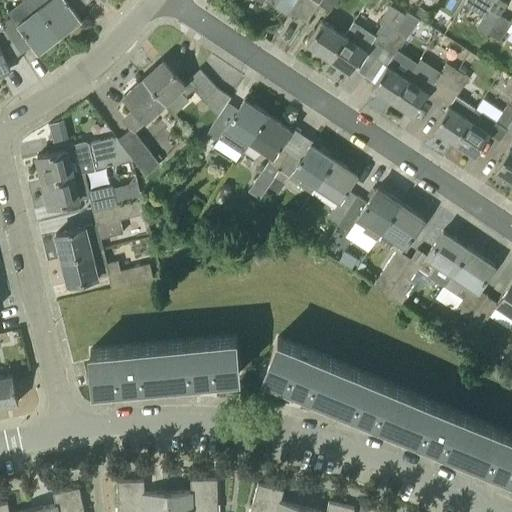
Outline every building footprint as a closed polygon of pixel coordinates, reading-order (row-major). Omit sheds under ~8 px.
[(59,33),(33,0),(20,0),(7,10),(13,17),(2,23),(21,53),(34,45),(38,49),(59,33)] [(88,2),(85,0),(33,0),(59,33),(80,17),(77,12),(88,2)] [(315,0),(297,0),(290,10),(307,22),(319,4),(320,3),(315,0)] [(321,0),(320,3),(319,4),(330,11),(336,0),(321,0)] [(464,0),(463,2),(484,15),(477,26),(488,33),(500,14),(507,3),(502,0),(464,0)] [(427,21),(432,13),(420,6),(415,13),(427,21)] [(354,20),(345,34),(330,57),(352,73),(366,52),(376,58),(396,28),(405,14),(398,9),(388,24),(383,21),(374,34),(354,20)] [(511,21),(500,14),(488,33),(500,40),(511,22),(511,21)] [(345,34),(323,20),(307,42),(330,57),(345,34)] [(0,71),(10,66),(8,61),(21,53),(2,23),(0,24),(0,71)] [(376,58),(386,65),(372,86),(393,100),(415,67),(418,62),(398,48),(407,36),(396,28),(376,58)] [(189,99),(179,88),(185,82),(164,59),(144,77),(165,101),(175,112),(189,99)] [(414,114),(429,91),(439,97),(458,69),(446,62),(440,71),(441,72),(435,81),(415,67),(393,100),(414,114)] [(461,64),(458,69),(464,74),(467,69),(461,64)] [(193,88),(218,116),(225,106),(229,100),(231,97),(218,88),(201,69),(191,77),(197,84),(193,88)] [(464,74),(458,69),(439,97),(449,104),(434,127),(454,141),(476,108),(457,94),(469,77),(464,74)] [(122,117),(132,128),(120,139),(122,141),(147,174),(161,163),(136,130),(146,120),(145,119),(165,101),(144,77),(124,95),(134,106),(122,117)] [(244,151),(244,150),(251,140),(268,114),(245,98),(235,113),(225,106),(218,116),(207,133),(217,141),(221,135),(244,151)] [(500,138),(507,129),(511,121),(511,105),(507,103),(495,120),(476,108),(454,141),(475,155),(491,132),(500,138)] [(274,155),(269,162),(263,170),(274,177),(292,151),(281,144),(291,129),(268,114),(251,140),(244,150),(255,158),(265,150),(274,155)] [(52,132),(67,128),(65,119),(50,123),(52,132)] [(183,137),(190,144),(197,138),(190,130),(183,137)] [(44,181),(72,174),(85,171),(84,170),(132,158),(115,135),(89,142),(85,139),(67,143),(65,148),(38,155),(44,181)] [(301,158),(292,151),(274,177),(284,184),(289,177),(312,192),(317,184),(334,158),(312,142),(301,158)] [(511,143),(510,146),(495,168),(511,179),(511,143)] [(339,199),(335,206),(328,216),(339,223),(357,195),(347,188),(357,173),(334,158),(317,184),(339,199)] [(85,171),(72,174),(44,181),(50,206),(78,199),(78,198),(89,196),(93,210),(117,204),(113,186),(112,183),(89,188),(85,171)] [(279,192),(284,184),(274,177),(269,186),(279,192)] [(133,201),(129,183),(113,186),(117,204),(133,201)] [(357,195),(339,223),(349,230),(355,220),(364,226),(362,229),(376,239),(382,229),(400,202),(378,186),(367,202),(357,195)] [(63,258),(91,251),(103,248),(101,237),(123,231),(120,217),(144,212),(141,199),(133,201),(117,204),(93,210),(96,222),(85,225),(85,226),(56,233),(63,258)] [(155,207),(153,199),(145,201),(147,209),(155,207)] [(382,229),(397,238),(406,244),(424,218),(400,202),(382,229)] [(388,293),(402,303),(417,281),(412,278),(419,268),(430,276),(439,264),(452,273),(469,248),(444,231),(427,255),(417,249),(411,259),(388,293)] [(103,248),(91,251),(63,258),(69,283),(97,276),(108,273),(112,287),(153,277),(149,262),(120,269),(118,259),(107,261),(103,248)] [(469,248),(452,273),(444,285),(456,293),(462,297),(455,308),(472,319),(487,296),(488,295),(478,289),(494,265),(469,248)] [(373,283),(388,293),(411,259),(401,252),(396,249),(373,283)] [(511,279),(497,302),(498,303),(498,304),(511,313),(511,279)] [(497,302),(487,296),(472,319),(458,340),(469,347),(490,315),(498,304),(498,303),(497,302)] [(236,336),(204,339),(207,377),(239,374),(236,336)] [(297,386),(312,351),(278,337),(263,372),(297,386)] [(204,339),(163,343),(167,380),(207,377),(204,339)] [(167,380),(163,343),(123,346),(126,384),(167,380)] [(94,386),(126,384),(123,346),(91,349),(94,386)] [(312,351),(297,386),(331,400),(345,365),(312,351)] [(345,365),(331,400),(364,414),(379,379),(345,365)] [(0,376),(0,405),(18,402),(13,374),(0,376)] [(379,379),(364,414),(398,428),(413,393),(379,379)] [(413,393),(398,428),(431,442),(446,407),(413,393)] [(446,407),(431,442),(465,456),(480,421),(446,407)] [(511,434),(480,421),(465,456),(499,470),(511,438),(511,434)] [(511,438),(499,470),(511,475),(511,438)] [(191,491),(191,511),(217,511),(217,478),(191,479),(191,491)] [(144,511),(144,492),(144,480),(117,480),(118,511),(144,511)] [(277,511),(281,501),(284,489),(258,483),(250,511),(277,511)] [(53,492),(56,504),(57,511),(84,511),(79,487),(53,492)] [(144,511),(167,511),(168,491),(144,492),(144,511)] [(167,511),(191,511),(191,491),(168,491),(167,511)] [(302,511),(303,507),(281,501),(277,511),(302,511)] [(329,501),(326,511),(353,511),(355,508),(329,501)] [(9,511),(7,502),(0,503),(0,511),(9,511)]
